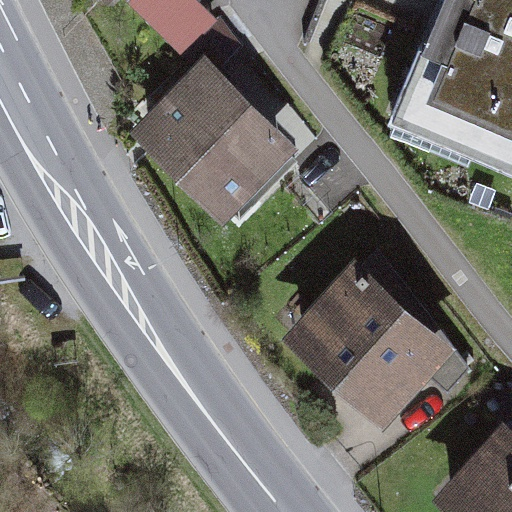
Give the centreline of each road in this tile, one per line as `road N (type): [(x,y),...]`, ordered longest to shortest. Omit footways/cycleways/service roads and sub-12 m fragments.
road 1 (secondary): [(282,511),(144,318),(0,73)]
road 2 (residential): [(511,337),(439,256),(267,0)]
